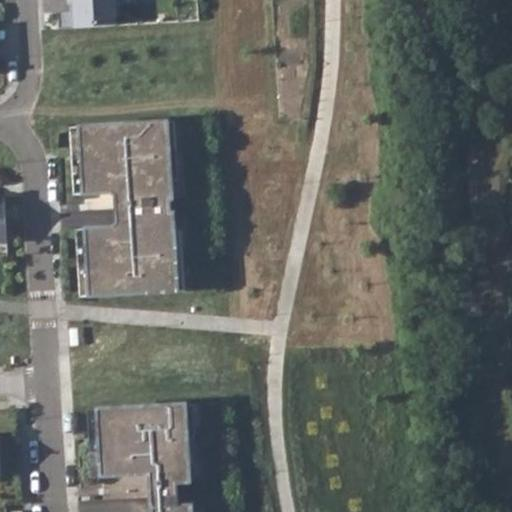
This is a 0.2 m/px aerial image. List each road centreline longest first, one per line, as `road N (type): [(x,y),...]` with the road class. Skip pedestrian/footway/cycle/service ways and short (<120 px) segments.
road 1 (residential): [(45,381),(36,166),(14,122)]
road 2 (residential): [(54,511),(45,381)]
road 3 (residential): [(29,0),(33,72),(14,122)]
